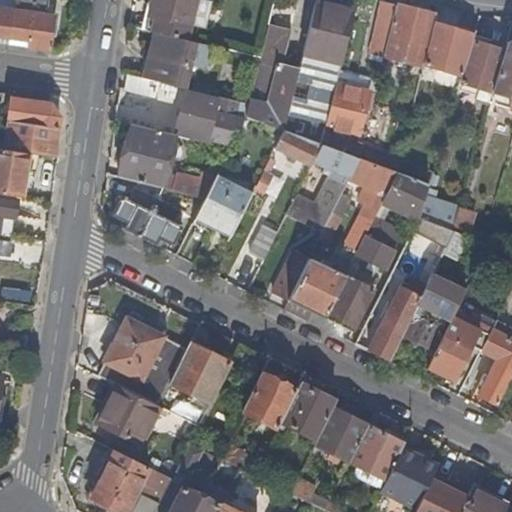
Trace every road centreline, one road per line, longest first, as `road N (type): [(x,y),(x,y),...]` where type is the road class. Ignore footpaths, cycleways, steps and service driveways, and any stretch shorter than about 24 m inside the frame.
road 1 (residential): [(511,462),(71,234)]
road 2 (residential): [(30,511),(71,234)]
road 3 (residential): [(71,234),(97,84)]
